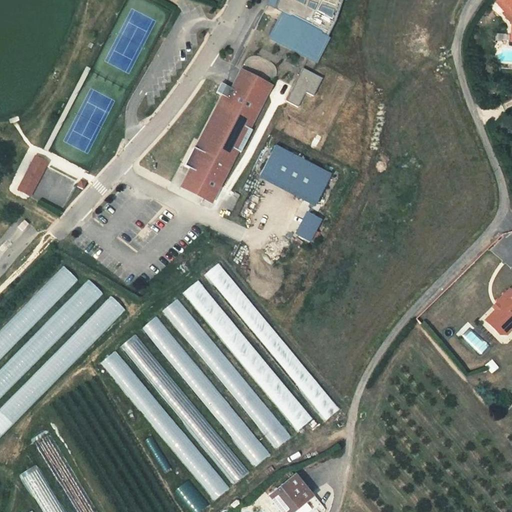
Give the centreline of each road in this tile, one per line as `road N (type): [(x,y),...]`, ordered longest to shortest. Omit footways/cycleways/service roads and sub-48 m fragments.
road 1 (residential): [(476,0),(456,42),(457,65),(504,207),(375,359),(352,414),(333,511)]
road 2 (residential): [(238,0),(176,99),(56,234)]
